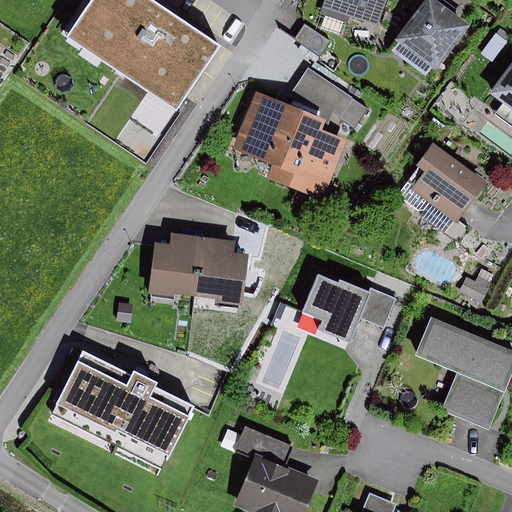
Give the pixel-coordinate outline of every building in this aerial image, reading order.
[(93,0),(67,39),(174,111),(217,47),(159,7),(148,0),(93,0)] [(385,0),(327,0),(325,8),(378,25),(385,0)] [(466,28),(430,0),(424,0),(393,39),(433,70),(466,28)] [(304,25),(294,38),(318,55),(327,41),(304,25)] [(496,34),(480,54),(491,62),(506,42),(496,34)] [(511,61),(488,94),(511,111),(511,61)] [(351,98),(308,69),(291,94),(339,114),(351,98)] [(277,167),(299,111),(254,92),(231,148),(277,167)] [(352,101),(340,118),(354,128),(366,110),(352,101)] [(323,121),(299,111),(277,167),(272,179),(321,198),(344,142),(318,132),(323,121)] [(423,174),(412,187),(456,224),(486,188),(434,144),(416,165),(423,174)] [(169,247),(151,245),(145,296),(172,299),(173,293),(195,295),(201,238),(171,235),(169,247)] [(232,242),(201,238),(195,295),(214,297),(213,303),(239,306),(245,256),(231,254),(232,242)] [(459,293),(480,304),(490,284),(478,278),(475,283),(467,279),(459,293)] [(338,288),(320,281),(305,316),(324,324),(320,333),(349,345),(356,323),(369,293),(340,283),(338,288)] [(369,293),(356,323),(386,335),(398,306),(369,293)] [(131,305),(119,304),(117,323),(129,324),(131,305)] [(511,373),(511,353),(430,322),(415,361),(459,378),(444,415),(489,432),(511,373)] [(127,376),(79,353),(53,404),(111,433),(113,429),(163,454),(187,406),(167,396),(149,388),(151,383),(129,372),(127,376)] [(251,460),(285,472),(293,450),(243,430),(234,453),(251,460)] [(285,472),(251,460),(232,510),(236,511),(305,511),(316,484),(285,472)] [(392,511),(395,504),(368,493),(361,511),(392,511)]
